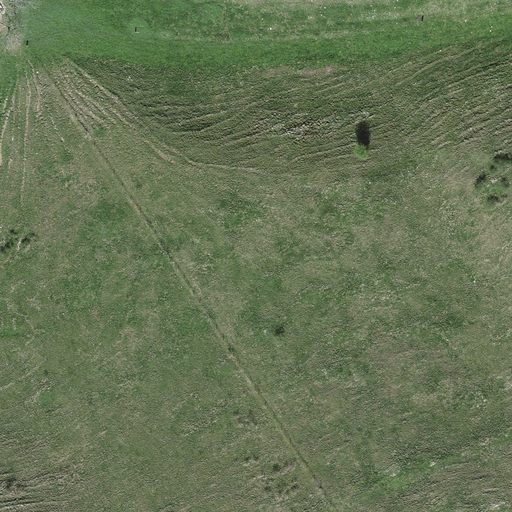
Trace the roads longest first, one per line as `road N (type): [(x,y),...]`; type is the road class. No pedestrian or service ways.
road 1 (track): [(67,0),(287,21),(490,0)]
road 2 (track): [(326,511),(511,423)]
